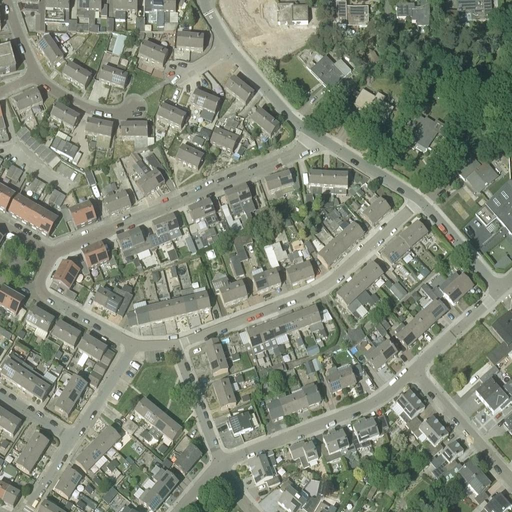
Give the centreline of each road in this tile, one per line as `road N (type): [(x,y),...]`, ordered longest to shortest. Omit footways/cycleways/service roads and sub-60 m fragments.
road 1 (residential): [(419,200),(319,288),(174,344)]
road 2 (residential): [(53,254),(249,173),(315,135)]
road 3 (residential): [(225,462),(351,413),(413,371)]
road 4 (residential): [(511,481),(413,371)]
road 5 (residential): [(133,343),(43,295),(39,283),(53,254)]
road 6 (residential): [(225,462),(174,344)]
road 7 (residential): [(315,135),(229,47)]
road 8 (residential): [(419,200),(315,135)]
